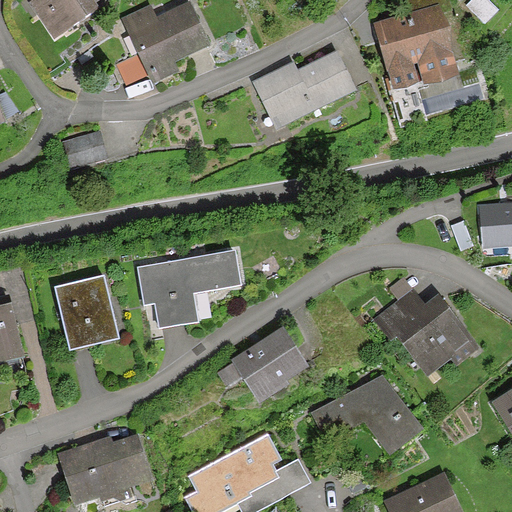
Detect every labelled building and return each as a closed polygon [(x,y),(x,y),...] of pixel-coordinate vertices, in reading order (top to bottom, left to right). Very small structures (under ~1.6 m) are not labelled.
[(34,0),(29,3),(55,42),(101,12),(96,5),(103,0),(34,0)] [(406,0),(411,14),(438,6),(450,1),(449,0),(406,0)] [(488,0),(473,0),(468,6),(487,24),(500,11),(488,0)] [(158,19),(152,7),(122,21),(139,57),(119,66),(128,86),(149,75),(154,85),(181,72),(177,64),(211,47),(190,3),(158,19)] [(391,20),(375,25),(391,79),(388,80),(402,128),(426,121),(417,88),(459,76),(438,6),(411,14),(391,20)] [(294,64),(254,84),(277,132),(357,93),(337,52),(302,69),(298,71),(294,64)] [(101,133),(63,144),(72,171),(109,161),(101,133)] [(511,204),(481,206),(483,249),(511,247),(511,204)] [(473,246),(463,223),(453,227),(462,250),(473,246)] [(242,288),(236,254),(139,270),(145,307),(156,305),(160,329),(201,323),(196,296),(242,288)] [(110,301),(104,278),(55,289),(70,353),(119,341),(110,301)] [(389,290),(399,303),(376,320),(393,343),(398,339),(428,378),(452,360),(457,366),(480,348),(440,295),(426,306),(405,278),(389,290)] [(0,362),(24,357),(10,295),(0,296),(0,362)] [(234,365),(217,375),(226,389),(242,379),(260,407),(292,387),(290,383),(311,369),(285,328),(259,345),(232,362),(234,365)] [(424,432),(383,378),(368,386),(313,415),(328,443),(367,422),(390,456),(424,432)] [(511,393),(494,404),(511,433),(511,393)] [(99,442),(60,456),(77,507),(101,499),(105,508),(119,503),(126,506),(139,502),(134,489),(156,482),(139,435),(114,444),(112,437),(99,442)] [(276,472),(274,467),(283,462),(269,436),(236,453),(189,478),(197,492),(186,498),(192,511),(224,511),(239,505),(242,511),(260,511),(313,485),(300,460),(276,472)] [(461,511),(444,475),(411,491),(385,503),(388,511),(461,511)]
